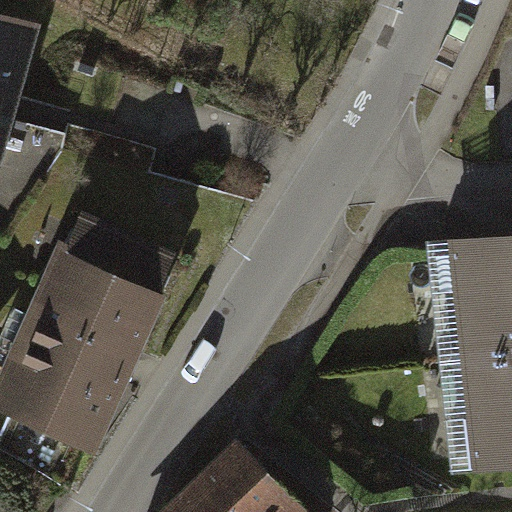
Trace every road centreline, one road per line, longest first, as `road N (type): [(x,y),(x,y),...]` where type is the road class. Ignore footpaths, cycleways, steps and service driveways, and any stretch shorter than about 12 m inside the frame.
road 1 (tertiary): [(123,511),(359,152)]
road 2 (tertiary): [(359,152),(435,0)]
road 3 (residential): [(359,152),(421,185),(511,181)]
